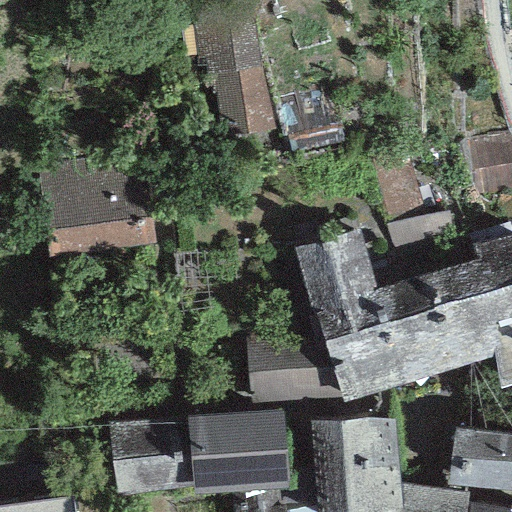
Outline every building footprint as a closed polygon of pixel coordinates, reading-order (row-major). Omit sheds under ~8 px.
[(218,138),(274,129),(260,67),(251,10),(190,21),(197,79),(211,76),(218,138)] [(83,159),(36,164),(47,258),(154,246),(145,168),(84,175),(83,159)] [(359,229),(293,248),(311,310),(377,290),(359,229)] [(477,260),(377,290),(311,310),(320,334),(343,399),(345,404),(494,361),(483,326),(511,317),(511,236),(471,244),(477,260)] [(511,317),(483,326),(494,361),(502,388),(511,384),(511,317)] [(320,334),(245,338),(249,400),(343,399),(320,334)] [(281,411),(185,419),(191,486),(192,494),(241,490),(278,487),(288,486),(281,411)] [(394,418),(309,421),(315,511),(398,511),(402,511),(401,485),(394,418)] [(185,419),(108,424),(116,492),(191,486),(185,419)] [(511,436),(452,428),(446,485),(511,490),(511,436)] [(464,511),(467,494),(401,485),(402,511),(398,511),(464,511)] [(279,501),(278,487),(241,490),(246,503),(233,507),(233,511),(288,511),(286,499),(279,501)] [(71,511),(70,500),(0,507),(0,511),(71,511)] [(511,511),(511,510),(470,503),(468,511),(511,511)]
